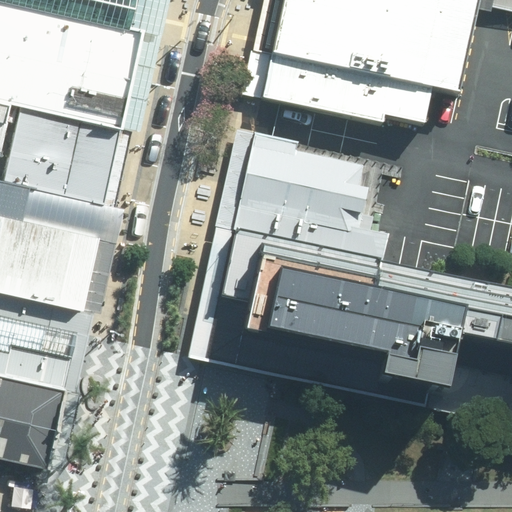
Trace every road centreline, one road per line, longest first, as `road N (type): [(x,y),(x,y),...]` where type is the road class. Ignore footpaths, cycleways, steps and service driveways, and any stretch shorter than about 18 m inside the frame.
road 1 (residential): [(140,340),(211,0)]
road 2 (residential): [(104,511),(140,340)]
